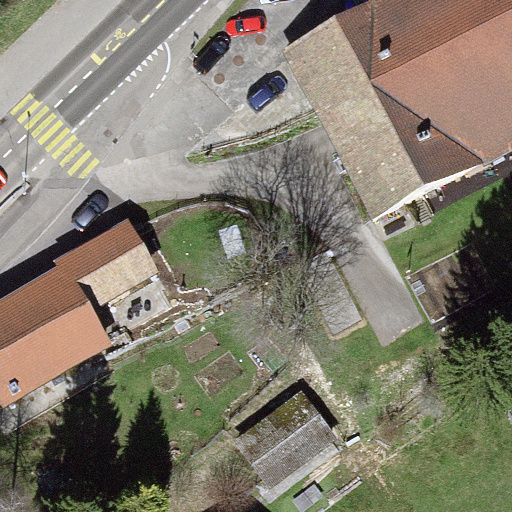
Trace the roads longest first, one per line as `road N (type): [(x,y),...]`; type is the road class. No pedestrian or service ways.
road 1 (residential): [(0,245),(65,180),(121,103),(125,80),(109,54)]
road 2 (primary): [(109,54),(0,160)]
